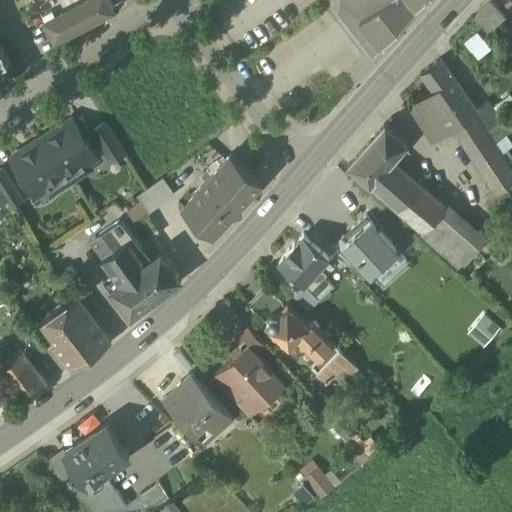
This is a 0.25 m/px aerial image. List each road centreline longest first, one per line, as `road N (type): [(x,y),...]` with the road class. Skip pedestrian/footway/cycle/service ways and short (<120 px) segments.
road 1 (secondary): [(0,448),(104,372),(217,273),(309,170)]
road 2 (secondary): [(309,170),(462,0)]
road 3 (residential): [(309,170),(164,0)]
road 4 (residential): [(0,120),(164,0)]
